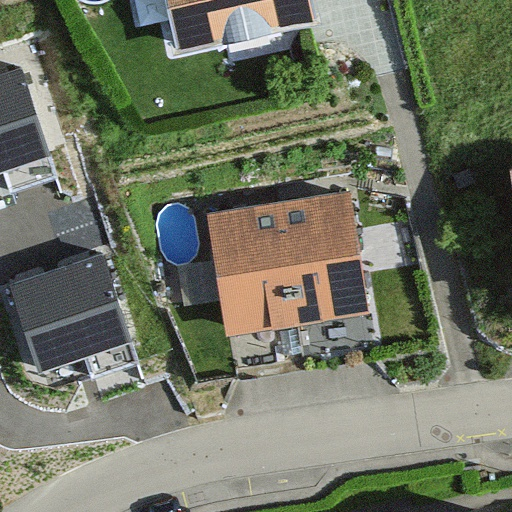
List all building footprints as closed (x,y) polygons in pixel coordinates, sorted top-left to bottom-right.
[(170,0),(182,51),(330,17),(326,0),(170,0)] [(16,72),(0,76),(0,177),(5,176),(17,200),(61,184),(48,154),(16,72)] [(214,209),(235,337),(378,314),(357,185),(313,193),(239,205),(214,209)] [(46,272),(6,284),(38,374),(137,344),(104,253),(46,272)] [(501,511),(499,498),(429,511),(501,511)]
